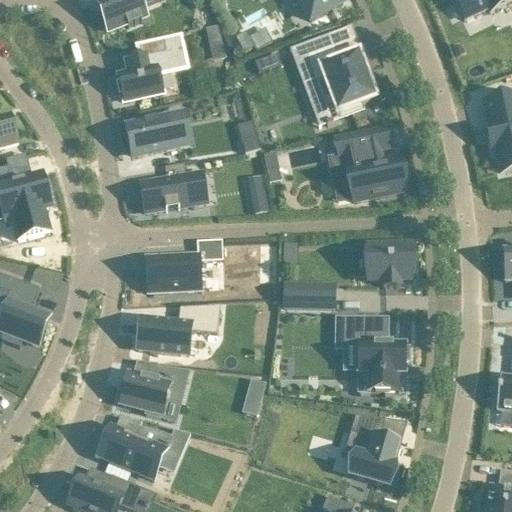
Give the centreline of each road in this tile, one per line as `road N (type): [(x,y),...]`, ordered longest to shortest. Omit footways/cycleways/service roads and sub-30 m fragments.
road 1 (unclassified): [(112,237),(467,218)]
road 2 (unclassified): [(440,511),(464,399),(467,218)]
road 3 (unclassified): [(112,237),(109,319),(92,398),(27,511)]
road 4 (unclassified): [(40,0),(65,12),(86,57),(112,237)]
road 5 (unclassified): [(0,449),(51,372),(73,312),(78,239)]
road 6 (unclassified): [(402,0),(450,130),(467,218)]
road 7 (unclassified): [(78,239),(63,160),(30,95),(0,69)]
